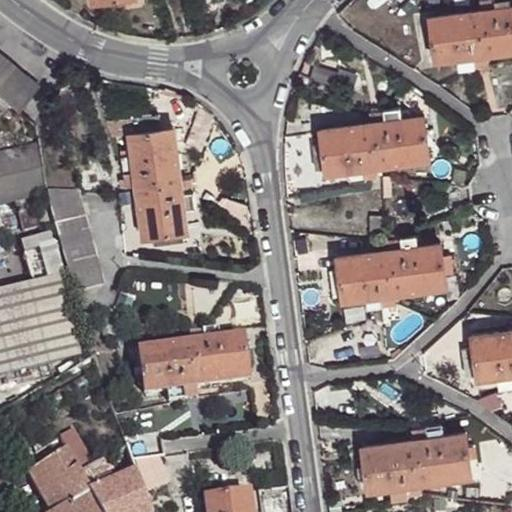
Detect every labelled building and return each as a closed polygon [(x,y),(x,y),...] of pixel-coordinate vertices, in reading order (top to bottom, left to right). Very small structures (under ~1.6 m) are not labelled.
[(478,0),(480,10),(428,18),(434,61),(457,59),(472,56),(487,55),(511,50),(511,6),(511,0),(506,0),(494,2),(493,0),(478,0)] [(487,65),(487,55),(472,56),(474,66),(487,65)] [(472,56),(457,59),(458,70),(473,68),(474,66),(472,56)] [(16,110),(18,112),(36,89),(0,57),(0,95),(1,97),(11,105),(16,110)] [(11,105),(1,97),(0,97),(0,106),(5,111),(11,105)] [(386,121),(403,118),(403,106),(385,108),(386,109),(386,121)] [(371,112),(371,123),(386,121),(386,109),(371,112)] [(326,173),(347,170),(365,168),(379,166),(430,159),(424,116),(403,118),(386,121),(371,123),(320,129),(322,142),(314,143),(317,163),(325,162),(325,168),(326,173)] [(128,184),(139,184),(147,234),(190,229),(186,207),(197,206),(192,177),(182,178),(175,126),(159,129),(157,117),(141,120),(143,131),(132,133),(135,153),(123,156),(128,184)] [(132,133),(143,131),(141,120),(116,125),(118,136),(132,133)] [(200,129),(194,144),(203,147),(209,132),(200,129)] [(40,167),(37,145),(0,154),(0,205),(45,195),(40,167)] [(365,168),(365,178),(379,176),(379,166),(365,168)] [(365,179),(365,178),(365,168),(347,170),(349,181),(365,179)] [(65,273),(72,293),(104,283),(78,202),(48,209),(52,228),(65,273)] [(48,209),(47,205),(17,212),(23,235),(52,228),(48,209)] [(382,216),(370,217),(372,233),(383,231),(382,216)] [(65,273),(52,228),(23,235),(34,280),(65,273)] [(405,247),(421,246),(418,236),(402,237),(402,240),(405,247)] [(388,249),(405,247),(402,240),(387,239),(388,249)] [(381,294),(394,293),(447,285),(445,273),(443,255),(441,242),(421,246),(405,247),(388,249),(337,257),(339,270),(331,271),(334,291),(342,289),(342,295),(343,300),(365,297),(381,294)] [(443,255),(445,273),(454,271),(452,254),(443,255)] [(0,292),(0,377),(79,358),(59,278),(0,292)] [(396,304),(394,293),(381,294),(382,305),(396,304)] [(382,305),(381,294),(365,297),(366,310),(382,308),(382,305)] [(204,330),(205,340),(221,338),(219,327),(203,329),(204,330)] [(189,333),(190,343),(205,340),(204,330),(189,333)] [(511,331),(472,337),(475,346),(478,371),(479,380),(500,377),(511,374),(511,331)] [(168,391),(185,388),(199,386),(248,379),(246,367),(244,354),(241,335),(221,338),(205,340),(190,343),(139,350),(146,393),(168,391)] [(478,371),(475,346),(466,348),(470,372),(478,371)] [(511,386),(511,374),(500,377),(502,388),(511,386)] [(199,386),(185,388),(186,398),(200,397),(199,386)] [(186,398),(185,388),(168,391),(170,402),(186,400),(186,398)] [(506,406),(496,399),(490,409),(499,416),(506,406)] [(429,438),(445,436),(443,425),(428,427),(428,428),(429,438)] [(414,440),(429,438),(428,428),(413,430),(414,440)] [(66,447),(80,473),(94,465),(74,431),(61,439),(66,447)] [(406,486),(420,484),(472,476),(466,433),(445,436),(429,438),(414,440),(363,448),(366,467),(367,480),(369,490),(390,487),(406,486)] [(61,484),(80,473),(66,447),(27,472),(49,511),(56,511),(70,504),(72,503),(61,484)] [(112,470),(106,459),(94,465),(80,473),(87,484),(112,470)] [(354,481),(367,480),(366,467),(353,469),(354,481)] [(99,511),(149,511),(135,471),(91,491),(88,492),(99,511)] [(87,484),(80,473),(61,484),(72,503),(78,511),(99,511),(88,492),(91,491),(87,484)] [(422,494),(420,484),(406,486),(407,496),(422,494)] [(406,486),(390,487),(392,499),(407,497),(407,496),(406,486)] [(250,511),(248,494),(205,499),(206,511),(250,511)]
